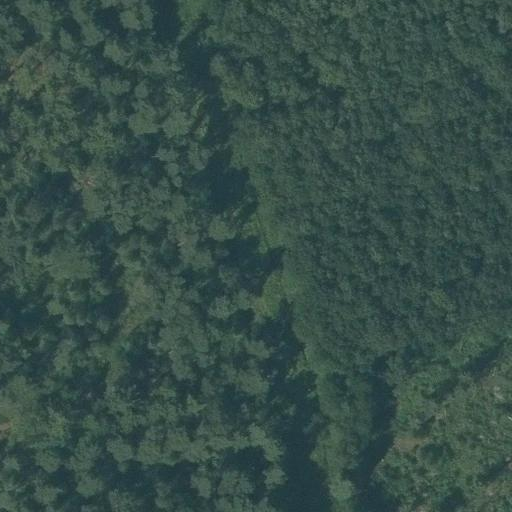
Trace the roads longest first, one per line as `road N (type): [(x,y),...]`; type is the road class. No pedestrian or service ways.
road 1 (track): [(157,0),(284,385)]
road 2 (track): [(284,385),(511,336)]
